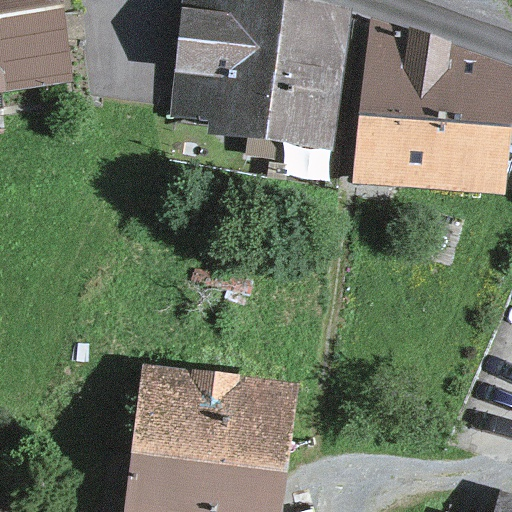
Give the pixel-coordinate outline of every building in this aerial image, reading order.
[(0,0),(0,20),(42,15),(40,0),(0,0)] [(223,0),(184,0),(173,114),(325,133),(339,27),(222,11),(223,0)] [(48,65),(42,15),(0,20),(0,87),(60,80),(58,63),(48,65)] [(478,190),(493,68),(373,25),(358,178),(478,190)] [(143,457),(267,474),(277,396),(153,379),(143,457)] [(136,508),(135,511),(261,511),(267,474),(143,457),(116,455),(110,504),(136,508)]
